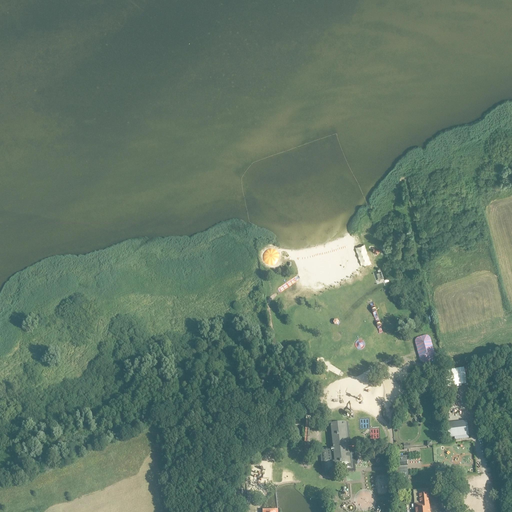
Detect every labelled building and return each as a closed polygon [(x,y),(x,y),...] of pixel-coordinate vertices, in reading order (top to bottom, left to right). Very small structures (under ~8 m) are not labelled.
[(382,271),(376,273),(379,282),(385,280),(382,271)] [(415,340),(420,365),(436,362),(431,338),(415,340)] [(449,373),(450,381),(470,379),(469,371),(449,373)] [(448,389),(471,387),(470,380),(447,382),(448,389)] [(452,420),(463,419),(462,411),(451,412),(452,420)] [(467,422),(447,423),(448,438),(466,436),(468,436),(467,422)] [(331,450),(322,451),(325,472),(353,469),(351,453),(349,453),(346,423),(328,425),(329,429),(331,450)] [(404,457),(396,457),(396,465),(397,466),(397,467),(397,469),(397,470),(397,477),(408,476),(408,475),(407,470),(407,467),(407,464),(406,456),(404,457)] [(414,504),(414,511),(429,511),(428,493),(418,494),(419,504),(414,504)]
